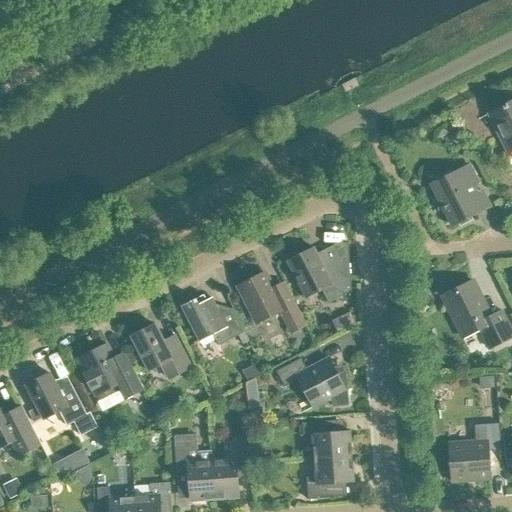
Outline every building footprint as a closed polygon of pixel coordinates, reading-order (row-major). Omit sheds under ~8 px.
[(511,102),(488,114),(500,138),(502,139),(510,153),(511,152),(511,102)] [(436,211),(445,213),(452,226),(489,207),(468,166),(431,185),(439,202),(436,211)] [(313,248),(287,261),(306,298),(321,291),(328,303),(351,292),(347,244),(335,245),(316,255),(313,248)] [(238,287),(257,323),(281,311),(292,332),(305,326),(283,283),(271,289),(264,273),(238,287)] [(480,331),(489,350),(511,338),(511,333),(501,311),(489,317),(471,281),(442,296),(464,339),(480,331)] [(181,307),(199,342),(212,336),(218,346),(238,336),(244,333),(232,309),(220,316),(211,298),(206,301),(203,295),(181,307)] [(174,336),(163,342),(154,325),(131,337),(149,372),(161,365),(169,380),(190,368),(174,336)] [(244,333),(238,336),(242,345),(249,341),(244,333)] [(76,360),(84,374),(83,374),(92,391),(98,402),(120,390),(125,399),(143,390),(124,354),(114,359),(107,345),(76,360)] [(344,372),(337,376),(328,359),(306,370),(301,359),(276,372),(284,387),(298,380),(312,409),(329,400),(332,407),(348,406),(345,372),(344,372)] [(262,374),(256,364),(242,372),(248,381),(262,374)] [(42,418),(43,420),(58,412),(66,426),(73,423),(80,437),(97,428),(90,413),(86,415),(69,381),(56,388),(49,374),(26,386),(37,408),(38,409),(42,418)] [(493,377),(479,378),(480,389),(494,388),(493,377)] [(253,402),(263,400),(258,379),(248,381),(253,402)] [(0,408),(0,448),(11,443),(19,457),(41,445),(21,407),(4,416),(0,408)] [(263,421),(262,409),(258,409),(249,410),(250,422),(263,421)] [(312,435),(314,459),(351,456),(350,432),(326,434),(325,422),(301,423),(302,436),(312,435)] [(476,443),(448,445),(451,481),(491,478),(486,424),(474,425),(476,443)] [(97,428),(88,433),(94,445),(104,440),(97,428)] [(214,500),(211,452),(197,453),(196,435),(173,436),(177,477),(189,476),(190,501),(214,500)] [(211,452),(214,500),(238,498),(236,473),(248,472),(246,441),(224,443),(225,460),(212,461),(211,452)] [(89,463),(82,450),(66,458),(73,471),(89,463)] [(351,456),(314,459),(315,477),(306,478),(307,500),(331,498),(330,484),(354,482),(351,456)] [(3,485),(10,500),(24,493),(17,478),(3,485)] [(159,496),(134,498),(135,511),(160,511),(160,509),(171,508),(169,483),(158,484),(159,496)] [(135,511),(134,498),(110,500),(109,488),(97,489),(98,511),(135,511)]
